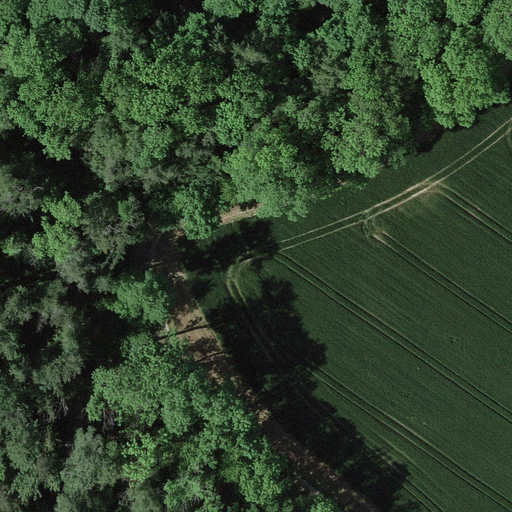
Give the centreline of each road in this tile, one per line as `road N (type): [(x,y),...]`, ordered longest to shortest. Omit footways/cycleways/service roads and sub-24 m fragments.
road 1 (unclassified): [(377,0),(358,9),(174,16)]
road 2 (unclassified): [(174,16),(0,25)]
